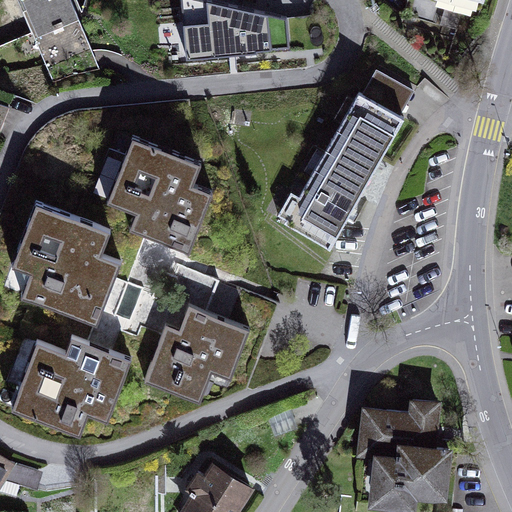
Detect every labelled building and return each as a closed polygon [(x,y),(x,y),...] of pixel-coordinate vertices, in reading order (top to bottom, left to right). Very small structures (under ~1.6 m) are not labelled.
[(74,0),(16,0),(55,88),(104,67),(74,0)] [(285,21),(191,0),(182,0),(188,60),(288,47),(285,21)] [(451,0),(489,11),(492,0),(451,0)] [(399,129),(358,106),(288,229),(329,252),(399,129)] [(196,177),(134,153),(112,210),(141,222),(135,237),(187,258),(208,205),(188,197),(196,177)] [(105,244),(37,218),(17,274),(37,281),(27,306),(95,331),(116,275),(96,267),(105,244)] [(169,337),(148,387),(197,406),(209,376),(228,383),(245,340),(191,318),(182,342),(169,337)] [(39,355),(14,417),(77,441),(86,419),(105,427),(127,372),(73,351),(67,366),(39,355)] [(410,413),(364,407),(360,447),(371,449),(364,502),(412,508),(413,498),(447,502),(455,442),(441,440),(446,399),(412,395),(410,413)] [(234,511),(257,478),(208,451),(186,480),(162,481),(162,471),(94,472),(94,511),(158,511),(159,491),(189,491),(176,511),(234,511)]
